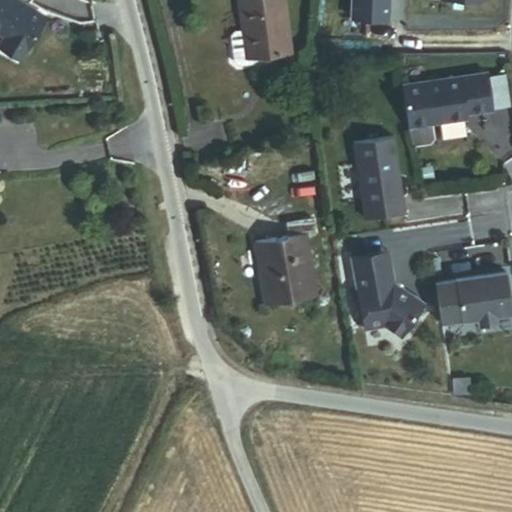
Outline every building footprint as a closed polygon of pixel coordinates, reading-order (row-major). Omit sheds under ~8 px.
[(1,49),(23,61),(47,18),(15,0),(0,0),(0,33),(8,37),(1,49)] [(248,0),(240,1),(246,34),(236,35),(233,40),(237,65),(242,69),(251,67),(250,60),(271,56),(292,53),(283,0),(248,0)] [(343,0),(343,13),(374,14),(374,0),(343,0)] [(250,60),(251,67),(273,64),(271,56),(250,60)] [(510,109),(505,73),(486,76),(491,111),(510,109)] [(486,76),(401,88),(410,150),(428,147),(431,143),(429,125),(431,125),(431,123),(441,122),(441,124),(466,120),(465,115),(491,111),(486,76)] [(353,145),(364,222),(403,216),(392,139),(353,145)] [(429,170),(415,172),(417,187),(431,185),(429,170)] [(268,305),(316,297),(305,234),(315,232),(313,219),(288,223),(290,237),(257,243),(268,305)] [(345,243),(335,244),(338,259),(347,257),(345,243)] [(353,262),(356,279),(392,272),(389,255),(353,262)] [(434,257),(436,271),(448,270),(446,255),(434,257)] [(424,308),(395,290),(392,272),(356,279),(366,334),(386,330),(403,342),(424,308)] [(478,319),(494,316),(511,314),(505,274),(454,282),(460,321),(478,319)] [(494,316),(478,319),(479,326),(495,324),(494,316)]
